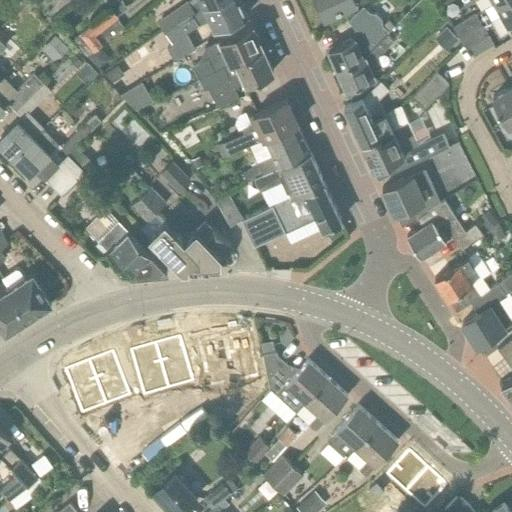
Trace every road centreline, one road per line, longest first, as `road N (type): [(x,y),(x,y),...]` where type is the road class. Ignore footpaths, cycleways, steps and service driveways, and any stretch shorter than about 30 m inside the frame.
road 1 (residential): [(302,304),(314,344),(453,470),(486,472),(511,451)]
road 2 (residential): [(383,258),(377,228),(273,0)]
road 3 (residential): [(138,511),(16,358)]
road 4 (tertiary): [(302,304),(221,293),(110,309)]
road 5 (residential): [(511,196),(466,110),(465,87),(483,63),(511,47)]
road 6 (residential): [(0,188),(110,309)]
road 7 (residential): [(447,377),(454,344),(448,327),(407,269),(383,258)]
